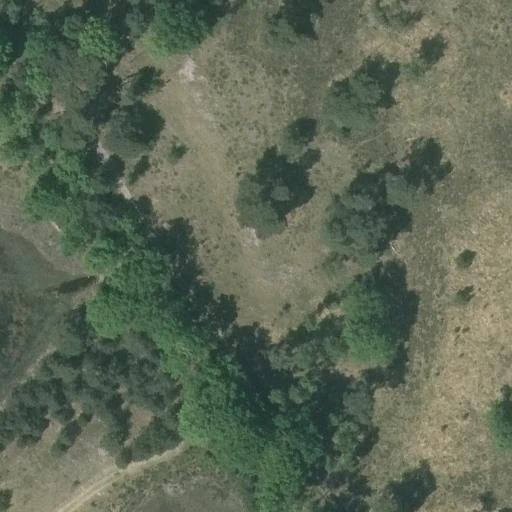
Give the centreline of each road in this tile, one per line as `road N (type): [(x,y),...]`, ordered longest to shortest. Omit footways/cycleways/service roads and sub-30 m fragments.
road 1 (track): [(0,40),(147,232),(260,404)]
road 2 (track): [(66,511),(102,481),(260,404)]
